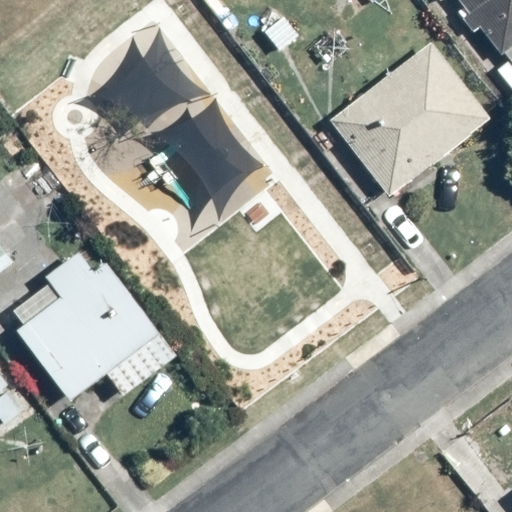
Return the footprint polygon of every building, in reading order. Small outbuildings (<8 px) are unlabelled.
[(511,0),(452,0),(511,76),(511,0)] [(482,117),(425,40),(322,116),(380,194),(482,117)] [(0,243),(0,266),(11,259),(0,243)] [(39,274),(0,303),(0,351),(7,360),(23,348),(61,397),(97,369),(116,393),(169,352),(97,258),(85,267),(71,249),(39,274)] [(24,410),(4,384),(0,378),(0,427),(1,428),(24,410)]
